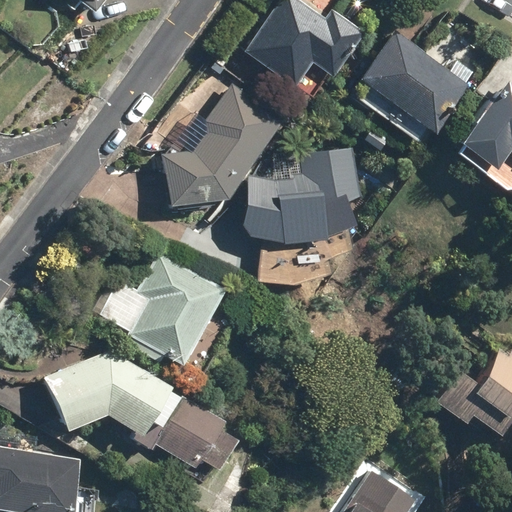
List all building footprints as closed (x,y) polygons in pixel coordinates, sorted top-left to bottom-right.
[(83,0),(97,11),(105,0),(83,0)] [(324,13),(306,0),(273,0),(237,48),(289,87),(308,61),(330,77),(364,31),(330,6),(324,13)] [(356,76),(364,81),(353,96),(413,140),(424,125),(434,132),(469,84),(392,28),(356,76)] [(230,80),(197,121),(206,127),(188,150),(158,153),(166,204),(224,197),(240,174),(279,119),(230,80)] [(511,82),(508,80),(458,141),(491,169),(511,145),(511,146),(511,82)] [(299,149),(298,171),(289,171),(289,177),(261,177),(261,174),(240,174),(240,236),(260,236),(260,246),(321,246),(321,238),(350,225),(350,196),(356,196),(357,149),(299,149)] [(156,248),(135,287),(108,272),(87,310),(129,332),(121,346),(155,364),(161,352),(180,363),(223,284),(156,248)] [(511,388),(511,349),(501,341),(477,374),(455,358),(428,395),(463,421),(468,413),(495,432),(511,408),(511,389),(511,388)] [(104,412),(131,429),(126,437),(149,451),(155,442),(195,466),(200,458),(217,468),(236,435),(218,424),(222,417),(166,385),(167,383),(108,348),(41,376),(65,430),(104,412)] [(81,458),(0,446),(0,511),(88,511),(92,484),(77,482),(81,458)] [(417,511),(423,503),(369,467),(339,511),(417,511)]
